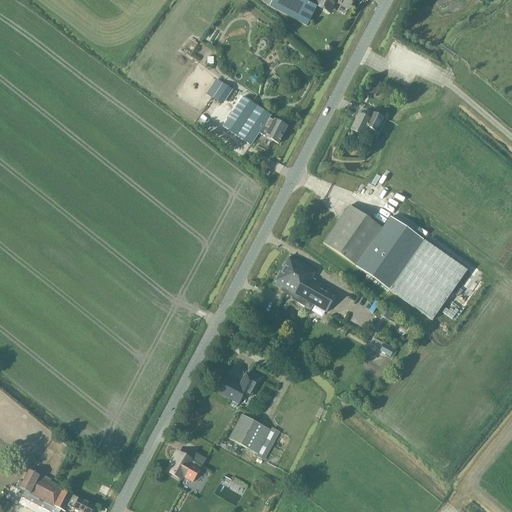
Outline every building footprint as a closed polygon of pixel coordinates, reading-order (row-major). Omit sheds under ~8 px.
[(259,0),(268,7),(306,27),(317,8),(303,1),(301,0),(259,0)] [(303,0),(303,1),(317,8),(330,15),(338,1),(351,8),(355,0),(303,0)] [(165,39),(170,33),(163,27),(159,33),(165,39)] [(209,118),(220,101),(229,88),(222,83),(202,113),(209,118)] [(379,88),(372,84),(368,93),(375,97),(379,88)] [(243,97),(223,127),(251,146),(259,134),(263,127),(271,115),(243,97)] [(355,121),(351,130),(363,136),(367,127),(377,132),(381,126),(379,125),(383,119),(373,114),(369,121),(358,115),(355,121)] [(263,127),(259,134),(265,137),(278,144),(283,135),(281,134),(286,126),(274,120),(273,122),(269,120),(265,128),(263,127)] [(302,187),(320,195),(327,181),(308,173),(302,187)] [(389,290),(417,250),(423,241),(390,218),(382,229),(349,206),(323,244),(389,290)] [(467,271),(423,241),(417,250),(389,290),(433,320),(467,271)] [(289,257),(274,283),(283,288),(282,289),(285,291),(284,293),(292,298),(293,297),(297,299),(298,297),(313,305),(326,313),(337,295),(311,280),(315,272),(289,257)] [(511,300),(497,291),(409,435),(416,439),(416,440),(425,446),(511,304),(511,300)] [(303,327),(308,318),(295,311),(286,329),(298,335),(303,327)] [(384,344),(380,351),(390,357),(394,350),(384,344)] [(225,379),(218,393),(238,404),(243,394),(249,397),(258,380),(246,374),(240,387),(225,379)] [(242,416),(229,440),(257,455),(270,431),(242,416)] [(195,454),(191,460),(178,453),(178,454),(179,454),(173,464),(168,473),(181,480),(182,477),(192,483),(205,460),(195,454)] [(19,489),(25,492),(31,495),(40,478),(41,477),(29,471),(19,489)] [(75,496),(40,478),(31,495),(61,510),(63,511),(66,511),(69,507),(78,511),(93,511),(95,508),(74,498),(75,496)] [(25,492),(18,504),(33,511),(59,511),(61,510),(31,495),(25,492)]
